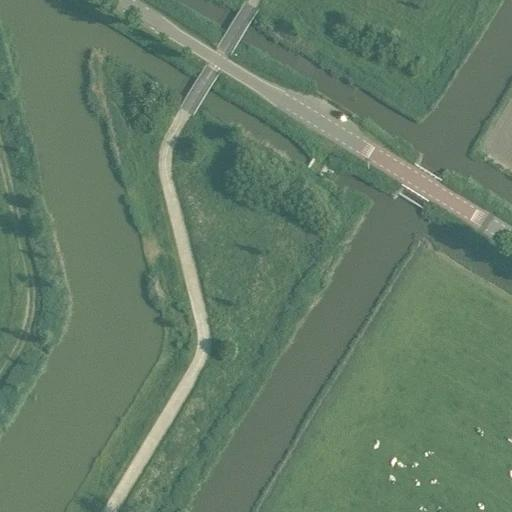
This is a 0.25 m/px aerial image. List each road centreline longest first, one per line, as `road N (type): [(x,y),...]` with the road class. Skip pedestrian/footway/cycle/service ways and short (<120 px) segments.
road 1 (unclassified): [(511,235),(122,0)]
road 2 (track): [(0,152),(33,303),(0,375)]
